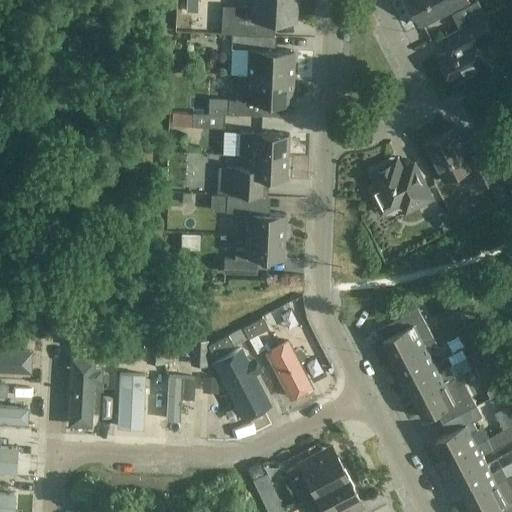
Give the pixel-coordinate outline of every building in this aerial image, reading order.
[(294,21),(295,0),(253,0),(253,7),(237,6),(236,34),(264,35),(265,19),(294,21)] [(409,0),(423,25),(453,9),(454,10),(470,2),(469,0),(409,0)] [(511,1),(502,7),(511,24),(511,23),(511,1)] [(483,17),(461,28),(446,36),(452,49),(439,56),(452,82),(488,64),(478,46),(494,37),(483,17)] [(248,75),(292,77),(293,51),(263,49),(264,35),(231,34),(231,48),(249,49),(248,75)] [(291,103),(292,77),(248,75),(247,101),(228,100),(228,114),(260,115),(261,102),(291,103)] [(192,112),(192,126),(224,128),(224,114),(192,112)] [(426,144),(445,181),(469,170),(478,187),(501,176),(488,151),(472,159),(456,128),(426,144)] [(251,132),(250,155),(288,157),(289,134),(251,132)] [(287,180),(288,157),(250,155),(249,168),(233,167),(232,194),(261,195),(262,178),(287,180)] [(191,186),(220,186),(220,158),(191,158),(191,186)] [(433,198),(421,175),(414,161),(403,167),(398,158),(371,172),(378,186),(371,190),(381,210),(400,200),(406,212),(433,198)] [(246,235),(285,237),(286,214),(258,213),(259,197),(227,195),(226,211),(236,212),(236,221),(247,221),(246,235)] [(284,260),(285,237),(246,235),(245,249),(235,249),(234,258),(224,258),(223,272),(255,273),(256,258),(284,260)] [(276,313),(289,338),(305,329),(292,304),(276,313)] [(400,317),(406,327),(384,338),(395,359),(435,338),(419,307),(400,317)] [(461,324),(455,313),(447,318),(452,328),(461,324)] [(263,316),(242,327),(248,338),(269,328),(263,316)] [(467,335),(461,324),(452,328),(458,339),(467,335)] [(241,327),(229,334),(234,345),(247,338),(241,327)] [(93,335),(69,334),(69,347),(92,348),(93,335)] [(208,345),(214,356),(234,345),(228,334),(208,345)] [(117,336),(93,335),(93,348),(116,349),(117,336)] [(140,337),(117,336),(117,349),(140,350),(140,337)] [(147,338),(146,368),(162,368),(164,339),(147,338)] [(435,338),(395,359),(405,378),(435,362),(429,351),(439,346),(435,338)] [(188,340),(166,339),(165,351),(174,351),(188,352),(188,340)] [(192,340),(190,365),(206,366),(207,341),(192,340)] [(287,343),(263,355),(289,404),(312,391),(287,343)] [(0,376),(30,377),(31,351),(0,350),(0,376)] [(241,424),(269,410),(265,401),(271,398),(250,357),(245,360),(241,352),(213,365),(241,424)] [(481,363),(476,352),(467,357),(473,367),(481,363)] [(119,354),(119,365),(138,364),(137,353),(119,354)] [(450,367),(440,372),(435,362),(405,378),(415,398),(453,378),(454,378),(455,377),(450,367)] [(487,374),(481,363),(473,367),(478,378),(487,374)] [(92,365),(69,364),(66,430),(90,431),(92,365)] [(114,432),(141,434),(144,375),(118,373),(114,432)] [(453,378),(415,398),(426,418),(464,398),(454,378),(453,378)] [(179,379),(166,379),(165,423),(177,424),(179,379)] [(437,439),(447,459),(477,443),(471,432),(478,429),(474,421),(483,416),(477,405),(460,414),(465,424),(437,439)] [(0,428),(26,430),(27,410),(0,409),(0,428)] [(511,424),(511,421),(508,414),(499,418),(505,429),(511,424)] [(342,450),(359,442),(353,429),(336,437),(342,450)] [(488,438),(477,443),(447,459),(457,478),(487,463),(482,453),(493,448),(488,438)] [(0,440),(0,475),(16,476),(17,441),(0,440)] [(343,467),(337,456),(332,446),(286,470),(296,489),(308,482),(314,493),(347,476),(347,475),(345,477),(340,468),(343,467)] [(467,498),(497,482),(508,477),(503,466),(492,472),(487,463),(457,478),(467,498)] [(264,470),(253,477),(264,492),(274,485),(264,470)] [(310,511),(351,511),(363,506),(352,485),(350,486),(345,478),(348,476),(347,476),(314,493),(319,503),(308,508),(310,511)] [(497,482),(467,498),(474,511),(489,511),(499,507),(501,511),(506,511),(511,509),(511,484),(508,477),(497,482)] [(0,511),(11,511),(12,494),(0,493),(0,511)]
